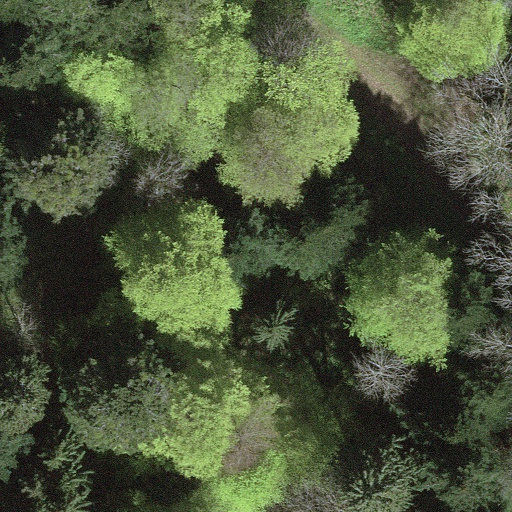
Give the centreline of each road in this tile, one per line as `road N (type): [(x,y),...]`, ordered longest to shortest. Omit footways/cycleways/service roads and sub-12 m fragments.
road 1 (track): [(511,255),(372,89)]
road 2 (track): [(511,41),(372,89)]
road 3 (track): [(372,89),(277,0)]
